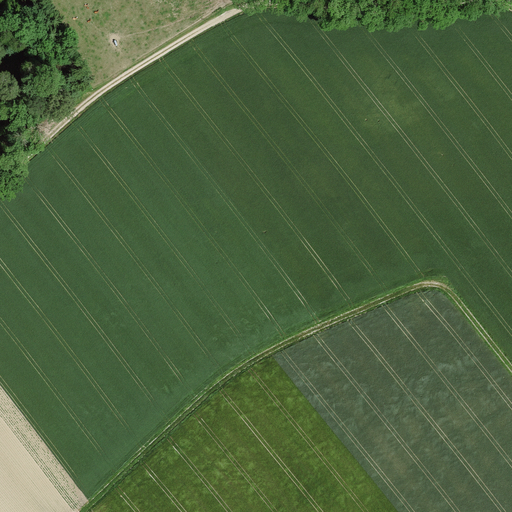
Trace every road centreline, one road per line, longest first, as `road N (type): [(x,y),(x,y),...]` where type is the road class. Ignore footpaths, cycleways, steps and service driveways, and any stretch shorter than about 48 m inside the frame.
road 1 (track): [(87,507),(252,360),(414,286),(446,288),(511,368)]
road 2 (track): [(0,174),(115,80),(240,0)]
